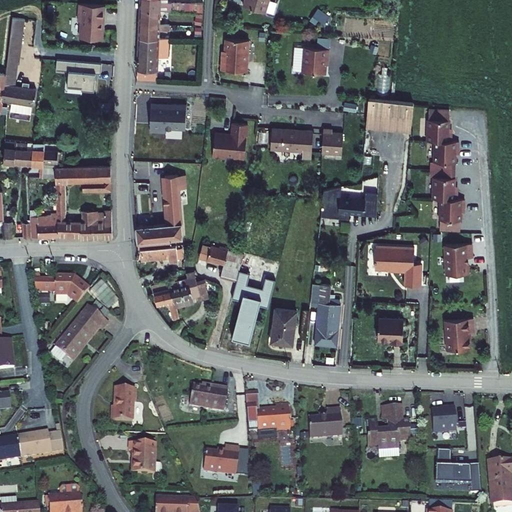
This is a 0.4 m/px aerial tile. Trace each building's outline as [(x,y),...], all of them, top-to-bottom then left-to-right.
[(110,0),(106,0),(85,0),(84,13),(86,16),(85,30),(87,33),(107,34),(108,25),(107,23),(107,17),(109,16),(110,0)] [(141,0),(142,9),(160,10),(201,12),(202,4),(160,4),(159,0),(141,0)] [(242,0),(242,2),(265,9),(267,0),(242,0)] [(142,14),(141,24),(159,24),(160,10),(142,9),(142,14)] [(22,16),(10,15),(8,70),(8,72),(5,98),(6,98),(15,99),(14,109),(34,111),(35,101),(37,101),(38,86),(16,84),(18,63),(20,63),(22,16)] [(141,24),(140,37),(159,38),(159,31),(171,31),(171,25),(159,24),(141,24)] [(219,63),(245,65),(247,33),(224,32),(223,49),(220,49),(219,63)] [(140,37),(137,67),(158,68),(158,56),(170,56),(170,38),(159,38),(140,37)] [(303,41),(301,66),(324,68),(325,52),(328,52),(328,43),(303,41)] [(6,103),(6,98),(5,98),(8,72),(0,71),(0,112),(3,113),(4,111),(12,111),(12,104),(6,103)] [(417,98),(372,92),(369,121),(415,125),(417,98)] [(167,106),(153,105),(151,133),(167,134),(167,131),(187,132),(188,107),(174,106),(174,109),(167,108),(167,106)] [(428,106),(428,116),(449,116),(449,106),(428,106)] [(428,116),(428,138),(435,138),(451,138),(452,130),(449,130),(449,116),(428,116)] [(248,127),(233,125),(232,138),(231,138),(227,138),(226,136),(216,135),(213,160),(225,161),(225,158),(235,159),(236,161),(245,162),(248,127)] [(333,130),(324,129),(323,153),(343,155),(344,133),(333,133),(333,130)] [(314,134),(273,132),(271,153),(303,155),(303,161),(312,162),(314,134)] [(435,138),(435,159),(456,159),(456,145),(459,145),(459,138),(451,138),(435,138)] [(17,147),(8,146),(6,160),(34,162),(35,148),(28,148),(29,145),(19,145),(17,147)] [(41,149),(35,148),(34,162),(46,162),(46,161),(60,161),(61,150),(57,150),(58,146),(41,145),(41,149)] [(46,173),(59,173),(58,166),(58,165),(46,164),(46,173)] [(59,173),(60,211),(60,235),(83,235),(84,238),(114,237),(114,211),(108,210),(108,213),(96,213),(96,210),(86,210),(86,214),(81,214),(81,220),(67,220),(69,209),(69,181),(86,181),(86,188),(114,188),(114,164),(65,164),(58,166),(59,173)] [(180,188),(179,174),(165,175),(168,214),(182,213),(180,188)] [(188,174),(179,174),(180,188),(189,188),(188,174)] [(435,174),(434,195),(442,195),(458,195),(458,188),(456,188),(456,174),(435,174)] [(380,214),(381,194),(368,193),(368,200),(342,197),(343,187),(324,191),(320,218),(323,218),(323,217),(347,219),(347,220),(349,221),(350,212),(380,214)] [(442,195),(442,216),(463,217),(463,203),(466,203),(466,196),(458,195),(442,195)] [(33,215),(33,222),(33,236),(60,235),(60,211),(53,211),(53,215),(33,215)] [(169,223),(158,224),(160,246),(176,244),(176,238),(183,238),(182,213),(168,214),(169,223)] [(442,216),(442,226),(463,227),(463,217),(442,216)] [(33,222),(25,222),(26,237),(33,236),(33,222)] [(6,224),(7,237),(15,237),(14,223),(6,224)] [(158,224),(136,226),(139,247),(143,247),(160,247),(160,246),(158,224)] [(447,242),(449,272),(471,270),(471,260),(469,260),(469,255),(475,254),(475,240),(447,242)] [(418,245),(379,243),(377,266),(412,268),(411,284),(423,284),(424,261),(417,260),(418,245)] [(178,247),(176,247),(160,247),(143,247),(143,258),(171,259),(171,264),(179,264),(178,247)] [(198,261),(206,264),(210,249),(202,247),(198,261)] [(218,251),(210,249),(206,264),(223,268),(221,275),(237,274),(238,273),(242,259),(226,255),(227,253),(218,250),(218,251)] [(188,278),(171,282),(175,301),(178,301),(179,307),(193,303),(192,297),(200,295),(196,280),(195,272),(187,274),(188,278)] [(249,276),(238,273),(237,274),(235,281),(235,283),(230,301),(240,304),(230,341),(248,345),(258,308),(267,311),(275,282),(264,280),(261,291),(246,287),(249,276)] [(235,283),(235,281),(237,274),(221,275),(220,279),(235,283)] [(0,287),(12,286),(11,275),(0,276),(0,287)] [(41,278),(43,291),(45,291),(46,303),(57,303),(56,291),(59,291),(59,295),(73,295),(83,303),(95,287),(79,276),(61,276),(61,278),(41,278)] [(210,300),(205,278),(196,280),(200,295),(192,297),(193,303),(210,300)] [(171,280),(153,284),(157,305),(170,302),(173,319),(177,319),(176,316),(180,315),(179,307),(178,301),(175,301),(171,282),(171,280)] [(320,288),(311,288),(309,309),(318,310),(320,288)] [(330,289),(320,288),(318,310),(315,349),(336,351),(339,313),(338,313),(338,308),(328,308),(330,289)] [(96,305),(63,346),(80,360),(107,327),(110,329),(117,321),(96,305)] [(0,339),(9,338),(6,310),(0,310),(0,339)] [(296,314),(276,311),(271,344),(291,347),(296,314)] [(447,316),(448,346),(472,345),(472,329),(476,329),(476,315),(447,316)] [(405,317),(380,317),(380,337),(393,338),(393,340),(404,341),(405,317)] [(0,369),(0,384),(8,384),(6,369),(22,368),(19,341),(0,342),(0,356),(2,370),(0,369)] [(110,405),(110,420),(131,421),(132,388),(113,388),(113,405),(110,405)] [(196,388),(193,408),(226,412),(229,390),(215,389),(215,391),(196,388)] [(261,389),(248,390),(249,407),(259,406),(262,406),(261,389)] [(0,396),(0,418),(5,418),(4,410),(14,409),(13,398),(3,399),(2,396),(0,396)] [(259,406),(249,407),(251,428),(261,428),(261,434),(280,433),(279,426),(293,425),(291,402),(279,403),(279,408),(273,409),(273,406),(259,407),(259,406)] [(313,416),(315,437),(348,435),(345,406),(331,407),(331,414),(313,416)] [(371,437),(372,449),(382,448),(382,450),(404,449),(403,441),(415,441),(414,421),(407,421),(406,406),(386,407),(386,422),(393,422),(394,431),(383,432),(382,420),(373,421),(374,436),(371,437)] [(457,432),(454,406),(430,408),(433,434),(457,432)] [(54,429),(22,434),(25,455),(69,449),(66,430),(54,432),(54,429)] [(0,458),(25,455),(22,434),(0,436),(0,458)] [(135,457),(134,471),(154,471),(155,441),(128,440),(128,448),(132,448),(132,457),(135,457)] [(209,451),(206,471),(239,475),(242,449),(227,447),(226,453),(209,451)] [(483,494),(482,477),(472,478),(472,470),(454,469),(453,453),(439,453),(441,483),(472,484),(473,495),(483,494)] [(511,460),(492,462),(495,502),(511,500),(511,460)] [(482,477),(481,467),(472,468),(472,470),(472,478),(482,477)] [(156,499),(155,511),(200,511),(197,500),(156,499)] [(54,501),(53,511),(86,511),(86,500),(54,501)] [(494,510),(511,508),(511,502),(493,505),(494,510)]
